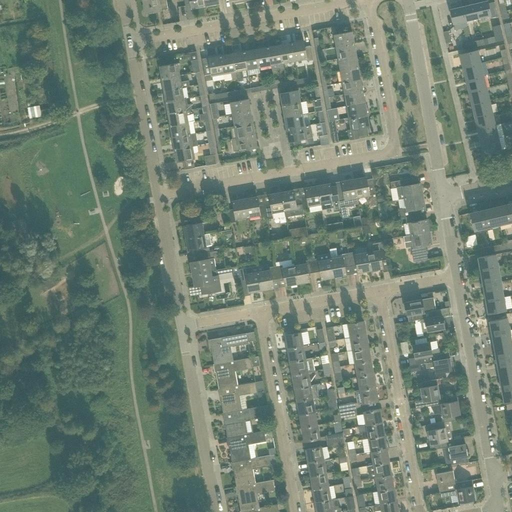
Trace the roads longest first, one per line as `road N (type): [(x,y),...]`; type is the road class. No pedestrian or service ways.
road 1 (residential): [(159,196),(396,151),(366,0)]
road 2 (residential): [(130,42),(360,0)]
road 3 (residential): [(420,511),(376,290)]
road 4 (residential): [(494,475),(456,276)]
road 5 (residential): [(294,511),(260,312)]
road 6 (residential): [(442,192),(409,6)]
road 7 (residential): [(214,511),(184,325)]
road 8 (residential): [(159,196),(130,42)]
road 9 (residential): [(184,325),(159,196)]
road 10 (track): [(105,231),(0,295)]
